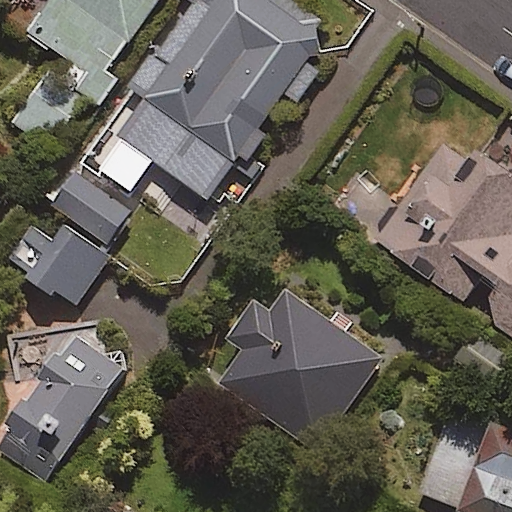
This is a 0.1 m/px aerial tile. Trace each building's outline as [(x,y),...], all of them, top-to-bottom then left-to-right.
[(122,82),(109,73),(160,0),(56,0),(33,34),(65,57),(20,121),(57,147),(90,100),(103,108),(122,82)] [(334,60),(324,53),(322,22),(290,0),(185,0),(127,84),(141,93),(112,134),(211,203),(244,156),(254,163),(271,138),(262,132),(288,95),(302,104),(334,60)] [(485,165),(451,141),(381,242),(511,333),(511,172),(490,157),(485,165)] [(133,212),(77,175),(55,207),(111,245),(133,212)] [(112,255),(49,215),(16,268),(79,308),(112,255)] [(386,358),(290,290),(273,314),(256,301),(227,343),(235,349),(215,378),(319,452),(386,358)] [(129,371),(79,335),(0,446),(0,448),(49,484),(129,371)] [(511,382),(511,366),(473,337),(456,359),(503,395),(511,382)] [(511,511),(511,429),(457,408),(423,495),(468,511),(511,511)]
